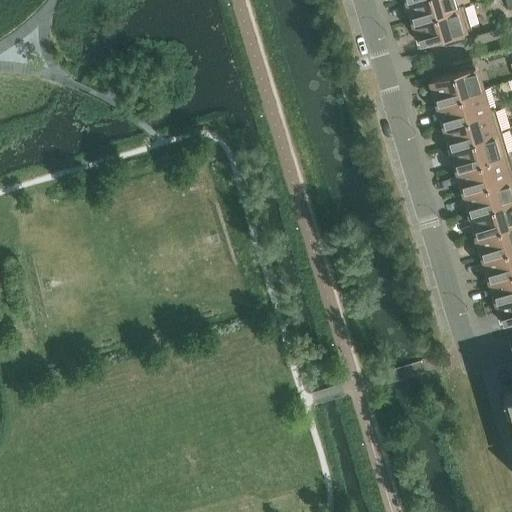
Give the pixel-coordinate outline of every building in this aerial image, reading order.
[(409,0),(415,19),(465,4),(465,3),(458,5),(456,0),(409,0)] [(467,36),(465,30),(472,28),(465,4),(415,19),(422,42),(444,36),(446,44),(468,38),(467,36)] [(452,63),(454,72),(433,78),(439,101),(483,88),(473,57),(452,63)] [(496,107),(489,109),(483,88),(439,101),(446,123),(496,108),(496,107)] [(496,108),(446,123),(452,145),(502,130),(496,108)] [(459,167),(509,152),(502,130),(452,145),(459,167)] [(511,162),(509,152),(459,167),(466,189),(511,174),(511,162)] [(472,211),(511,198),(511,174),(466,189),(472,211)] [(511,198),(472,211),(479,233),(511,222),(511,198)] [(485,255),(511,246),(511,222),(479,233),(485,255)] [(511,246),(485,255),(492,276),(511,270),(511,246)] [(498,298),(511,294),(511,270),(492,276),(498,298)] [(505,321),(511,319),(511,294),(498,298),(505,321)]
